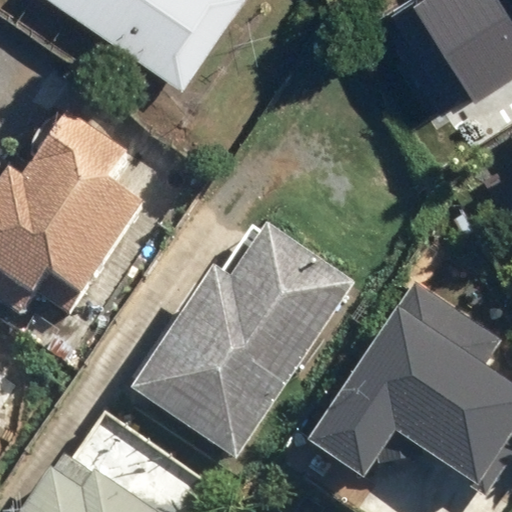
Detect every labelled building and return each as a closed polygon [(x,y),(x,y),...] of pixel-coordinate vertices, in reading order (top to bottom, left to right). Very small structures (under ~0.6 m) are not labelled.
[(68,0),(194,86),(253,0),(68,0)] [(511,82),(511,1),(511,0),(424,0),(412,8),(477,105),(511,82)] [(14,176),(0,196),(0,275),(36,300),(53,276),(88,300),(150,210),(115,187),(138,154),(79,114),(29,186),(14,176)] [(219,274),(137,392),(242,464),(364,288),(277,228),(236,286),(219,274)] [(417,278),(309,439),(361,474),(393,426),(487,489),(511,450),(511,382),(482,362),(501,334),(417,278)] [(152,511),(98,474),(85,493),(57,473),(30,511),(152,511)]
